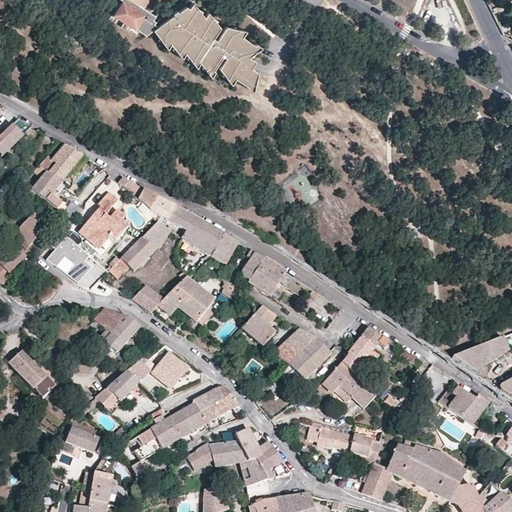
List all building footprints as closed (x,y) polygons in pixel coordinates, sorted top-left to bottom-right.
[(120,0),(122,1),(113,16),(135,30),(136,29),(145,36),(153,31),(167,50),(170,44),(182,59),(185,54),(196,68),(200,62),(211,78),(215,71),(213,71),(222,56),(225,58),(219,68),(231,85),(235,79),(248,87),(247,88),(253,92),(257,72),(251,68),(255,61),(249,57),(261,48),(255,43),(254,45),(242,37),(246,31),(225,26),(216,40),(213,38),(220,27),(208,13),(205,18),(193,3),(189,9),(186,7),(178,13),(177,11),(173,15),(174,16),(172,16),(158,27),(154,24),(156,22),(152,20),(155,16),(143,8),(147,2),(146,0),(120,0)] [(0,126),(0,137),(17,120),(16,119),(8,114),(3,124),(0,126)] [(0,157),(0,158),(31,128),(17,120),(0,137),(0,157)] [(60,183),(63,179),(82,155),(63,145),(51,161),(47,158),(39,167),(45,172),(60,183)] [(15,169),(10,166),(5,173),(9,177),(15,169)] [(38,167),(36,170),(43,176),(45,172),(39,167),(38,167)] [(63,204),(51,195),(53,192),(60,183),(45,172),(43,176),(31,191),(36,194),(54,208),(60,212),(62,214),(67,207),(63,204)] [(148,211),(157,198),(121,178),(117,183),(147,208),(148,211)] [(65,188),(69,183),(63,179),(60,183),(64,187),(65,188)] [(64,187),(60,183),(53,192),(58,195),(64,187)] [(95,206),(97,208),(76,232),(85,240),(87,237),(98,248),(102,242),(105,245),(109,240),(114,245),(127,231),(119,224),(123,219),(115,213),(112,217),(109,220),(104,216),(107,212),(115,203),(105,194),(95,206)] [(176,208),(157,198),(148,211),(168,221),(176,208)] [(195,219),(176,208),(168,221),(164,227),(181,239),(195,219)] [(28,245),(33,248),(50,226),(34,214),(14,240),(25,249),(28,245)] [(195,219),(181,239),(207,255),(209,257),(223,235),(195,219)] [(157,223),(155,221),(108,269),(116,277),(128,266),(133,270),(157,247),(166,235),(179,242),(181,239),(164,227),(157,223)] [(209,257),(223,266),(237,242),(223,235),(209,257)] [(87,237),(85,240),(98,253),(105,245),(102,242),(98,248),(87,237)] [(86,255),(65,239),(48,260),(77,283),(90,267),(82,260),(86,255)] [(0,258),(0,266),(6,273),(17,262),(24,255),(14,245),(0,258)] [(245,255),(250,258),(238,276),(248,282),(263,259),(249,250),(245,255)] [(285,273),(263,259),(248,282),(246,283),(268,297),(285,273)] [(185,278),(184,277),(163,298),(156,305),(169,315),(175,307),(195,323),(197,321),(201,325),(210,314),(205,310),(213,300),(185,278)] [(90,290),(108,298),(112,287),(95,279),(90,290)] [(238,296),(240,292),(224,282),(220,287),(235,296),(236,295),(238,296)] [(156,305),(163,298),(145,284),(131,299),(149,311),(150,312),(156,305)] [(311,290),(307,296),(313,300),(317,294),(311,290)] [(274,333),(261,322),(263,314),(271,320),(275,315),(260,305),(240,328),(262,346),(274,333)] [(124,316),(102,308),(92,320),(99,327),(105,331),(109,335),(110,334),(114,329),(125,317),(124,316)] [(144,331),(125,317),(114,329),(127,339),(133,333),(138,338),(138,337),(144,331)] [(96,330),(99,327),(92,320),(90,324),(96,330)] [(376,344),(382,337),(367,328),(359,338),(373,348),(376,344)] [(122,345),(127,339),(114,329),(110,334),(122,345)] [(313,339),(298,329),(284,342),(284,345),(291,351),(285,356),(291,362),(313,339)] [(149,334),(144,331),(138,337),(144,341),(149,334)] [(108,336),(102,343),(115,353),(122,345),(110,334),(109,335),(108,336)] [(382,337),(376,344),(384,349),(389,342),(382,337)] [(373,348),(359,338),(345,355),(340,362),(352,375),(373,348)] [(508,352),(501,338),(452,358),(474,372),(486,378),(484,367),(508,352)] [(327,352),(313,339),(291,362),(287,366),(278,375),(292,389),(329,354),(327,352)] [(284,345),(284,342),(272,354),(287,366),(291,362),(285,356),(291,351),(284,345)] [(58,379),(27,347),(9,364),(42,400),(49,394),(47,392),(49,390),(51,392),(55,387),(53,384),(58,379)] [(402,351),(399,356),(410,363),(414,358),(402,351)] [(185,369),(166,353),(155,366),(147,359),(145,361),(140,365),(148,372),(151,373),(168,389),(185,369)] [(132,357),(128,360),(132,365),(136,361),(132,357)] [(418,361),(414,358),(410,363),(414,366),(418,361)] [(136,361),(132,365),(124,372),(137,383),(142,387),(146,383),(142,380),(148,372),(140,365),(136,361)] [(374,397),(364,387),(352,375),(340,362),(323,384),(332,395),(334,392),(338,388),(351,399),(362,409),(374,397)] [(122,404),(118,399),(137,383),(124,372),(95,396),(110,414),(122,404)] [(511,377),(501,383),(498,385),(499,389),(506,394),(511,391),(511,377)] [(147,392),(152,396),(157,389),(152,386),(147,392)] [(446,402),(444,407),(472,427),(476,422),(474,420),(483,407),(487,402),(476,395),(474,398),(456,386),(451,394),(456,397),(450,405),(446,402)] [(222,387),(218,387),(191,401),(192,403),(204,424),(230,409),(234,414),(241,410),(226,390),(222,387)] [(338,388),(334,392),(346,404),(351,399),(338,388)] [(388,393),(381,403),(392,409),(398,401),(388,393)] [(441,399),(438,403),(444,407),(446,402),(441,399)] [(192,403),(185,407),(184,405),(177,409),(178,411),(169,416),(167,417),(179,438),(204,424),(192,403)] [(151,416),(154,420),(163,413),(161,410),(151,416)] [(167,411),(163,413),(154,420),(153,421),(154,424),(123,444),(118,448),(133,478),(134,479),(133,485),(133,486),(137,484),(135,481),(141,477),(133,464),(137,462),(132,452),(153,439),(159,450),(179,438),(167,417),(169,416),(167,411)] [(496,430),(504,436),(511,425),(503,419),(496,430)] [(4,429),(10,435),(19,427),(13,421),(4,429)] [(93,452),(99,438),(71,425),(64,441),(93,452)] [(313,446),(328,450),(329,446),(348,450),(352,437),(318,427),(313,446)] [(266,442),(256,447),(244,430),(231,437),(233,440),(246,461),(252,458),(264,451),(270,447),(266,442)] [(496,437),(491,445),(508,459),(511,454),(511,443),(504,436),(496,430),(492,435),(496,437)] [(231,437),(229,433),(218,436),(222,442),(233,440),(231,437)] [(377,448),(369,445),(370,443),(362,440),(352,437),(348,450),(346,455),(358,458),(364,460),(363,463),(370,466),(371,463),(377,448)] [(159,450),(153,439),(132,452),(137,462),(159,450)] [(414,443),(402,439),(399,446),(394,444),(383,470),(389,473),(455,505),(460,511),(482,511),(475,498),(481,491),(471,487),(470,485),(456,488),(464,472),(439,454),(414,445),(414,443)] [(206,445),(210,456),(213,466),(237,463),(246,487),(266,480),(252,458),(246,461),(233,440),(222,442),(206,445)] [(210,456),(206,445),(196,449),(196,451),(185,456),(190,466),(197,462),(199,466),(205,462),(203,459),(210,456)] [(264,451),(252,458),(266,480),(273,478),(266,469),(271,466),(280,461),(270,447),(264,451)] [(511,454),(508,459),(494,476),(511,491),(511,490),(511,454)] [(371,463),(370,466),(360,494),(380,501),(389,473),(383,470),(371,463)] [(80,489),(89,492),(91,483),(92,473),(85,471),(80,489)] [(91,483),(107,486),(109,475),(93,472),(92,473),(91,483)] [(107,486),(91,483),(89,492),(89,493),(88,499),(104,502),(107,486)] [(475,498),(482,511),(502,511),(501,510),(493,504),(500,496),(487,484),(481,491),(475,498)] [(199,511),(217,511),(227,509),(219,485),(202,489),(199,511)] [(87,507),(88,499),(89,493),(89,492),(80,489),(77,506),(87,507)] [(312,511),(308,494),(306,494),(305,493),(277,497),(281,511),(277,511),(312,511)] [(277,511),(281,511),(277,497),(263,499),(251,505),(253,511),(277,511)] [(86,511),(102,511),(104,502),(88,499),(87,507),(86,511)] [(333,501),(332,504),(330,509),(339,511),(340,511),(343,504),(333,501)]
